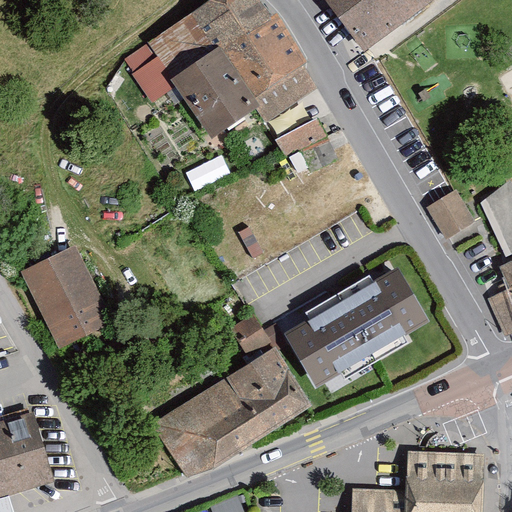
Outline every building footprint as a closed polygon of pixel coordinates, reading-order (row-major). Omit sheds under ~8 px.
[(312,63),(266,0),(197,0),(141,41),(152,56),(122,77),(150,116),(174,99),(208,148),(253,116),(262,129),(321,87),(312,63)] [(329,0),(364,49),(435,0),(329,0)] [(327,139),(318,120),(276,139),(285,159),(327,139)] [(511,178),(481,202),(509,261),(511,259),(511,178)] [(461,192),(432,207),(449,240),(478,224),(461,192)] [(77,247),(22,271),(57,351),(112,327),(77,247)] [(282,318),(316,382),(427,323),(393,258),(282,318)] [(489,299),(509,340),(511,338),(511,259),(509,261),(500,265),(511,289),(489,299)] [(250,364),(152,423),(188,482),(310,408),(263,330),(238,345),(250,364)] [(0,511),(14,511),(9,493),(19,491),(56,480),(37,413),(0,423),(0,511)] [(484,511),(486,457),(412,455),(411,494),(354,492),(353,511),(484,511)] [(244,511),(238,495),(211,508),(212,511),(244,511)]
